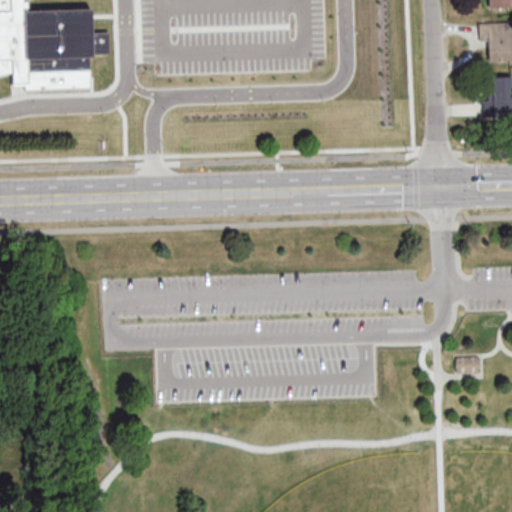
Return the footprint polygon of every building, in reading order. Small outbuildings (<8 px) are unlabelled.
[(0,0),(0,78),(11,75),(10,87),(22,88),(22,96),(92,94),(92,74),(30,74),(31,58),(110,58),(109,34),(96,34),(97,8),(29,9),(30,0),(0,0)] [(206,0),(206,37),(193,37),(193,19),(24,20),(25,70),(90,70),(90,54),(111,53),(112,111),(164,111),(164,60),(194,60),(194,100),(269,100),(269,97),(277,97),(277,113),(287,112),(287,96),(315,96),(319,106),(339,106),(328,79),(377,59),(377,7),(329,7),(329,0),(260,0),(260,25),(246,25),(246,0),(206,0)] [(511,21),(478,22),(479,42),(488,41),(489,61),(511,60),(511,21)] [(483,117),(511,116),(511,75),(493,76),(493,100),(483,100),(483,117)] [(457,371),(456,356),(479,356),(480,371),(468,371),(457,371)]
